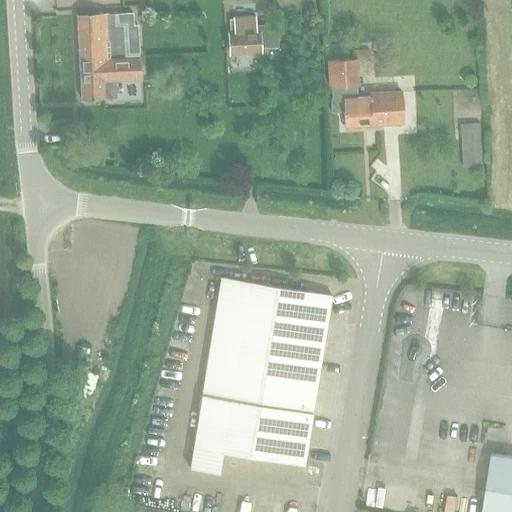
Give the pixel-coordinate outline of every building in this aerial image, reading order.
[(131,12),(77,15),(80,98),(115,97),(114,80),(127,79),(126,71),(139,71),(137,25),(132,25),(131,12)] [(230,31),(229,32),(230,54),(260,52),(260,47),(278,46),(277,23),(254,24),(254,15),(234,16),(234,18),(229,18),(230,31)] [(345,126),(402,123),(401,91),(369,93),(369,96),(358,97),(357,85),(359,84),(357,58),(370,57),(370,48),(354,49),(354,58),(329,60),(331,86),(333,86),(334,98),(331,98),(332,112),(344,111),(345,126)] [(241,97),(257,95),(252,62),(237,64),(241,97)] [(480,122),(460,123),(462,153),(482,152),(480,122)] [(435,176),(436,159),(424,158),(423,175),(435,176)] [(220,277),(192,447),(189,468),(218,473),(221,451),(303,465),(331,295),(220,277)] [(511,511),(511,456),(491,453),(481,511),(511,511)] [(401,511),(412,511),(416,490),(369,482),(365,506),(401,511)]
